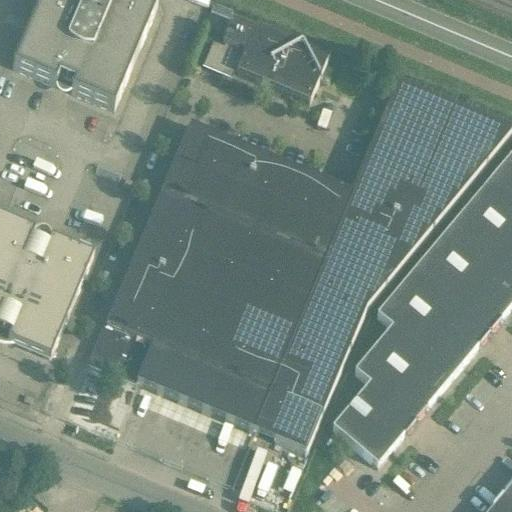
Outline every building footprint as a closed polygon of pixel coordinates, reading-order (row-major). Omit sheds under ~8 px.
[(113,116),(154,17),(157,12),(127,0),(42,0),(12,73),(55,91),(58,84),(73,91),(70,98),(113,116)] [(309,109),(329,61),(255,30),(253,36),(231,27),(221,49),(225,50),(223,54),(213,50),(206,67),(216,71),(215,74),(230,80),(233,71),(237,73),(235,78),(309,109)] [(365,316),(511,138),(511,136),(511,137),(396,88),(350,199),(189,132),(93,360),(97,362),(100,369),(98,373),(305,460),(365,316)] [(377,473),(511,311),(511,159),(376,322),(390,334),(353,378),(368,391),(331,435),(377,473)] [(50,363),(93,260),(50,242),(47,249),(32,243),(35,236),(0,221),(0,341),(2,342),(5,341),(9,340),(7,345),(50,363)] [(511,511),(511,490),(493,511),(511,511)]
